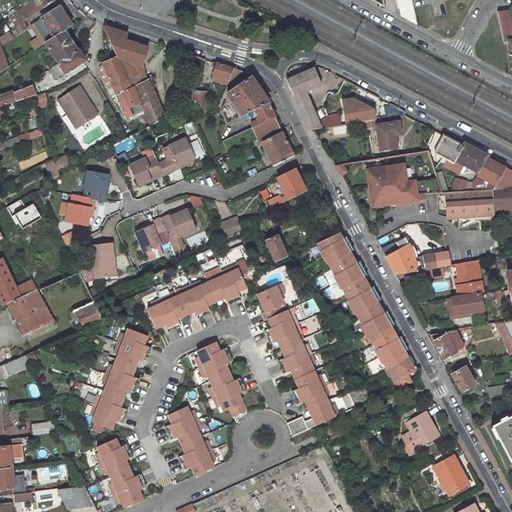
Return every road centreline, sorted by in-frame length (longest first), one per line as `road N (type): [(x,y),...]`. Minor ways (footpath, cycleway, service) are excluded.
road 1 (unclassified): [(310,154),(506,511)]
road 2 (residential): [(171,495),(141,429),(172,352),(238,325),(275,401),(261,437)]
road 3 (unclassified): [(511,155),(306,54)]
road 4 (residential): [(310,154),(227,194),(184,186),(134,208),(116,175)]
road 5 (unknown): [(359,244),(417,215),(442,223),(457,239),(484,237)]
road 6 (unclassified): [(211,44),(89,0)]
